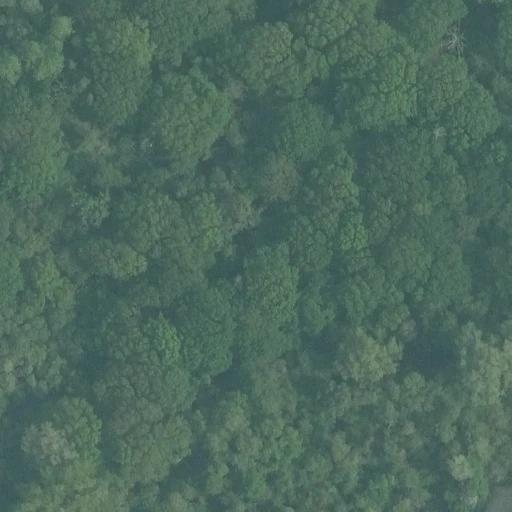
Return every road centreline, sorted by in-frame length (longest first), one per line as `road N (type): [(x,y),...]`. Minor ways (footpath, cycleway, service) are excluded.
road 1 (track): [(511,344),(442,347),(388,331),(351,274),(164,139)]
road 2 (track): [(164,139),(0,126)]
